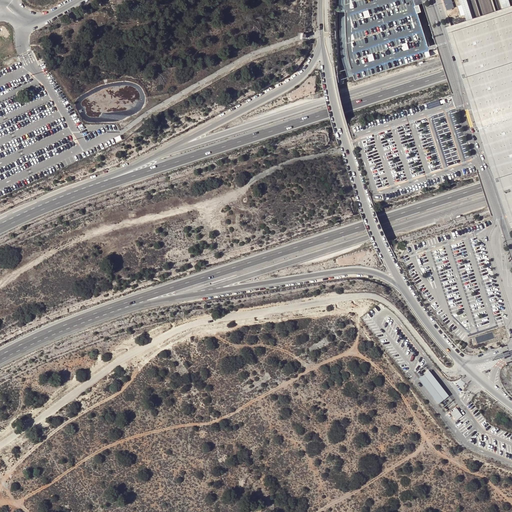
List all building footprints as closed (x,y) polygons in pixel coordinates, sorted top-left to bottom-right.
[(338,0),(339,30),(341,59),(348,79),(353,77),(354,82),(403,66),(416,62),(430,58),(417,14),(415,8),(412,0),(338,0)] [(452,0),(443,0),(447,10),(455,7),(452,0)] [(453,25),(447,27),(511,226),(511,225),(511,5),(466,20),(453,25)] [(419,377),(438,403),(448,396),(430,370),(419,377)] [(457,408),(451,412),(456,419),(462,415),(457,408)]
